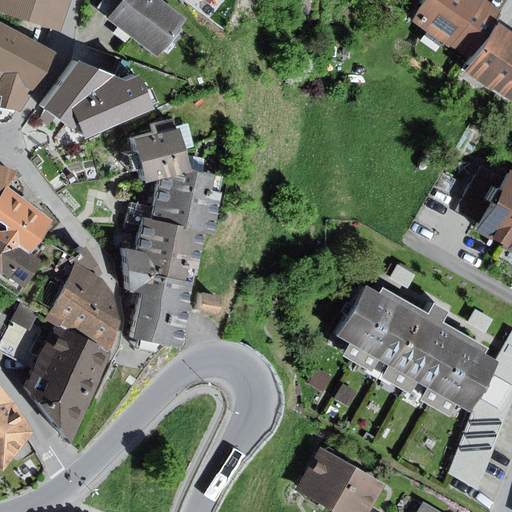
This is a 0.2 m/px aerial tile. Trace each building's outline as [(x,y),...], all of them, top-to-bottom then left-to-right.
[(0,0),(0,12),(50,30),(60,0),(0,0)] [(110,20),(125,0),(105,0),(98,11),(110,20)] [(188,21),(160,0),(125,0),(110,20),(160,58),(188,21)] [(491,6),(482,0),(409,0),(400,13),(457,54),(483,16),(491,6)] [(511,78),(511,36),(483,16),(457,54),(450,64),(499,98),(511,78)] [(56,52),(0,23),(0,68),(5,72),(2,109),(21,112),(56,52)] [(122,80),(74,61),(39,108),(68,129),(74,121),(79,138),(148,109),(136,75),(122,80)] [(153,133),(131,139),(142,182),(155,178),(187,170),(177,129),(171,130),(169,120),(151,125),(153,133)] [(464,215),(489,171),(476,163),(450,207),(464,215)] [(0,203),(13,190),(23,177),(0,166),(0,203)] [(511,177),(492,166),(489,171),(464,215),(460,222),(511,251),(511,177)] [(126,201),(120,221),(138,225),(133,251),(120,248),(125,271),(185,281),(186,268),(196,269),(202,233),(212,235),(220,192),(217,191),(219,176),(187,170),(155,178),(150,206),(126,201)] [(13,190),(0,203),(0,240),(32,259),(58,223),(13,190)] [(0,283),(21,297),(44,265),(32,259),(0,240),(0,283)] [(103,279),(69,258),(41,317),(49,321),(109,349),(118,318),(103,279)] [(392,264),(385,276),(402,285),(409,273),(392,264)] [(185,281),(125,271),(126,291),(139,293),(130,337),(179,349),(184,320),(191,282),(185,281)] [(365,292),(351,284),(323,333),(333,339),(363,356),(367,358),(402,378),(412,383),(441,399),(456,408),(484,358),(472,351),(476,345),(430,319),(435,309),(421,301),(415,310),(369,285),(365,292)] [(222,297),(201,293),(198,313),(218,316),(222,297)] [(20,304),(12,320),(29,331),(36,315),(20,304)] [(470,307),(462,320),(479,330),(487,318),(470,307)] [(109,349),(49,321),(21,382),(68,439),(109,349)] [(443,471),(472,488),(511,384),(511,331),(507,329),(479,379),(443,471)] [(363,356),(333,339),(327,350),(357,367),(363,356)] [(402,378),(367,358),(360,370),(396,390),(402,378)] [(312,366),(303,381),(318,389),(326,374),(312,366)] [(337,382),(329,396),(343,405),(352,391),(337,382)] [(0,465),(8,472),(39,434),(22,404),(0,383),(0,465)] [(441,399),(412,383),(405,395),(434,411),(441,399)] [(314,446),(312,445),(287,487),(331,511),(355,511),(374,480),(343,462),(350,451),(320,434),(314,446)] [(437,511),(416,500),(408,511),(437,511)]
